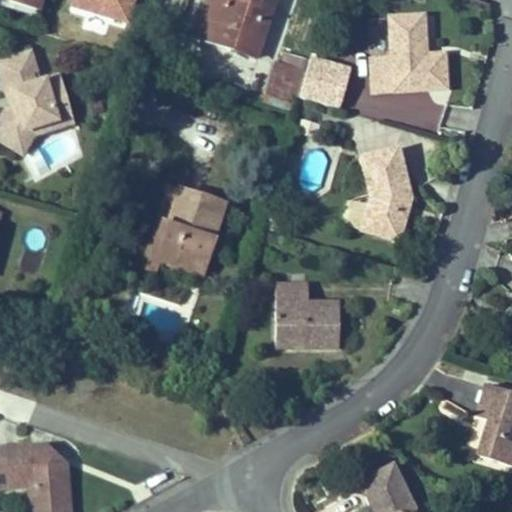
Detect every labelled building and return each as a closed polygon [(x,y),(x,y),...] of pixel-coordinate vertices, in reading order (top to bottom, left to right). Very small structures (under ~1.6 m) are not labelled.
[(67,0),(65,9),(129,27),(136,0),(67,0)] [(256,54),(273,0),(245,0),(244,3),(233,0),(224,0),(223,5),(205,0),(204,0),(195,36),(256,54)] [(373,83),(446,80),(444,42),(429,43),(426,3),(387,3),(390,46),(372,47),(373,83)] [(35,44),(4,55),(14,83),(21,82),(27,99),(11,103),(5,112),(0,122),(0,133),(14,142),(28,119),(80,104),(70,69),(47,76),(35,44)] [(335,100),(343,70),(311,60),(304,91),(335,100)] [(40,131),(84,117),(80,104),(28,119),(14,142),(28,152),(40,131)] [(356,232),(394,244),(407,202),(396,150),(356,158),(367,201),(356,232)] [(146,260),(203,277),(226,205),(180,191),(171,225),(157,221),(146,260)] [(306,288),(275,289),(275,312),(308,311),(306,288)] [(276,354),(339,353),(340,311),(308,311),(275,312),(276,354)] [(473,435),(510,447),(511,438),(511,377),(480,369),(471,401),(483,405),(473,435)] [(414,511),(417,504),(407,502),(408,488),(385,443),(349,465),(374,506),(372,511),(414,511)] [(0,490),(25,489),(28,511),(33,511),(67,510),(62,466),(41,447),(0,451),(0,490)]
